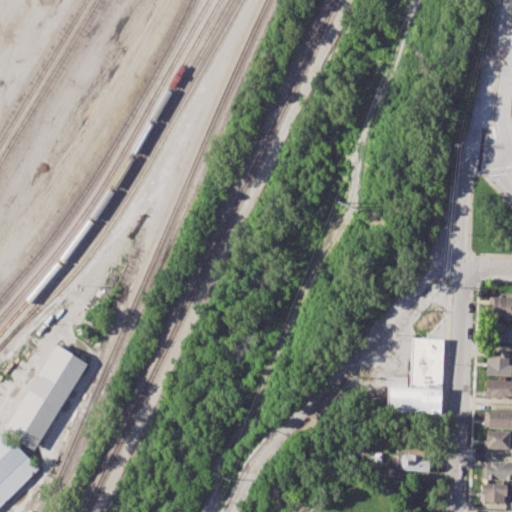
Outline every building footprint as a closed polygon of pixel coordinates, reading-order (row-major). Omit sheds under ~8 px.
[(488,296),(511,296),(511,316),(488,316),(488,296)] [(488,324),(511,325),(511,343),(487,342),(488,324)] [(410,337),(444,339),(442,387),(408,385),(410,337)] [(2,430),(33,450),(87,363),(56,344),(2,430)] [(360,381),(389,351),(401,363),(372,393),(360,381)] [(486,357),(511,358),(511,376),(486,374),(486,357)] [(486,379),(511,379),(511,396),(486,396),(486,379)] [(385,384),(408,385),(442,387),(440,415),(384,412),(385,384)] [(484,411),(511,412),(511,428),(484,427),(484,411)] [(0,431),(2,430),(38,468),(0,505),(0,431)] [(484,431),(507,431),(506,448),(487,447),(484,444),(484,431)] [(392,453),(420,454),(420,461),(432,461),(431,472),(387,470),(387,458),(392,458),(392,453)] [(482,461),(511,461),(511,480),(481,479),(482,461)] [(481,483),(508,484),(507,495),(502,495),(501,502),(483,501),(483,494),(480,493),(481,483)]
